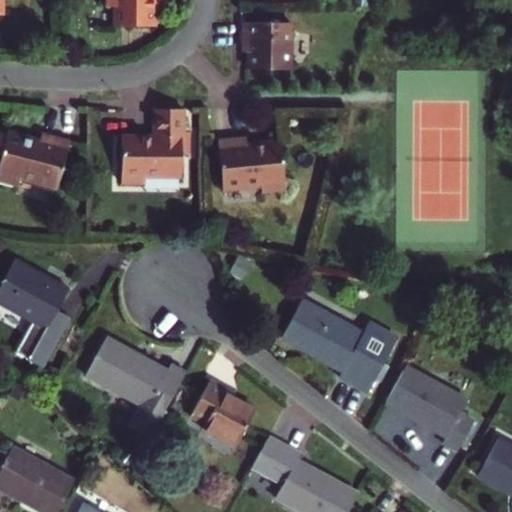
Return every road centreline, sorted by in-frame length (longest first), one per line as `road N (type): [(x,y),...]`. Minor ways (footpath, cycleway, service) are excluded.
road 1 (residential): [(169,289),(448,511)]
road 2 (residential): [(206,0),(193,31),(150,67),(91,78),(0,73)]
